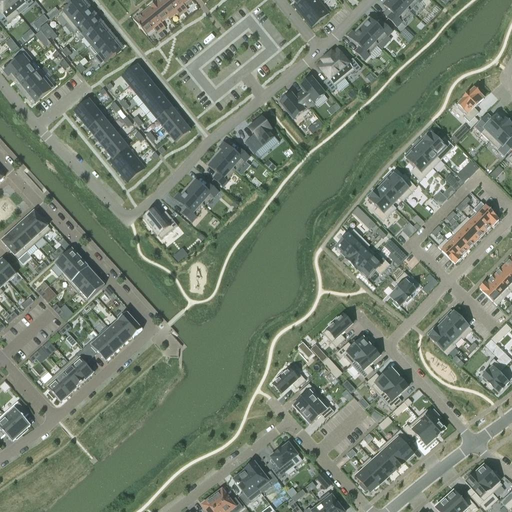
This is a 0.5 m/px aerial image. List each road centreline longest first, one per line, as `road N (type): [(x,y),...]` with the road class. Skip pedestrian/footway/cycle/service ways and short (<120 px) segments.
road 1 (residential): [(55,418),(152,330),(0,162)]
road 2 (residential): [(0,82),(126,217),(210,141)]
road 3 (residential): [(94,0),(210,141)]
road 4 (residential): [(511,218),(387,348)]
road 5 (residential): [(174,511),(289,422)]
road 6 (residential): [(210,141),(320,51)]
road 7 (residential): [(387,348),(472,444)]
road 8 (residential): [(289,422),(370,511)]
